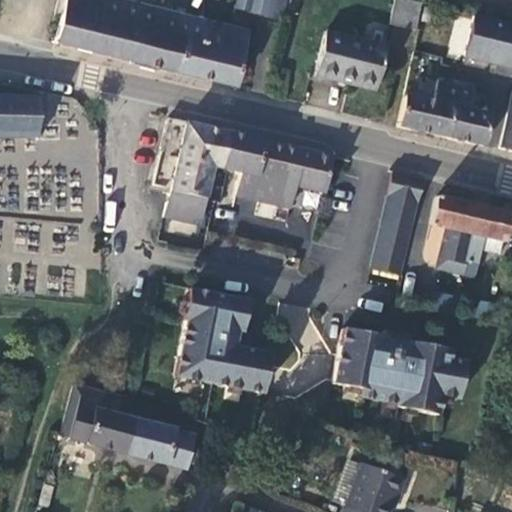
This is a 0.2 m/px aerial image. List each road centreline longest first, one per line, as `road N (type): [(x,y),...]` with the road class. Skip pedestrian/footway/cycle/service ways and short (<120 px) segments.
road 1 (residential): [(373,151),(341,292),(125,246),(144,95)]
road 2 (tertiary): [(373,151),(144,95)]
road 3 (tertiary): [(144,95),(0,60)]
road 4 (tertiary): [(511,183),(373,151)]
